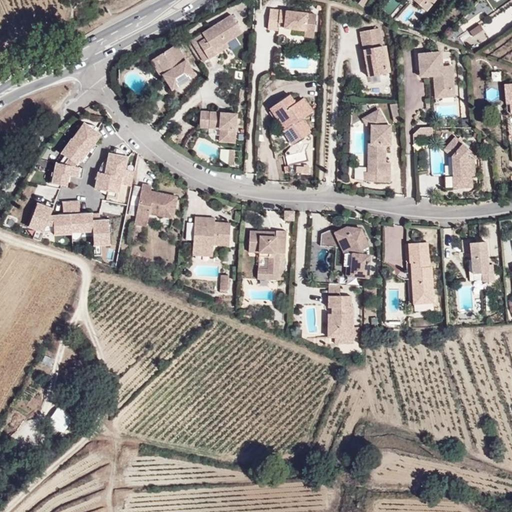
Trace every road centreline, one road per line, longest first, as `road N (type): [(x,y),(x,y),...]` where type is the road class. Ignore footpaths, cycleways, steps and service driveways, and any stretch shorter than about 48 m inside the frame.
road 1 (residential): [(126,120),(226,184),(461,212),(511,205)]
road 2 (unclassified): [(0,205),(97,79)]
road 3 (secondary): [(93,61),(205,0)]
